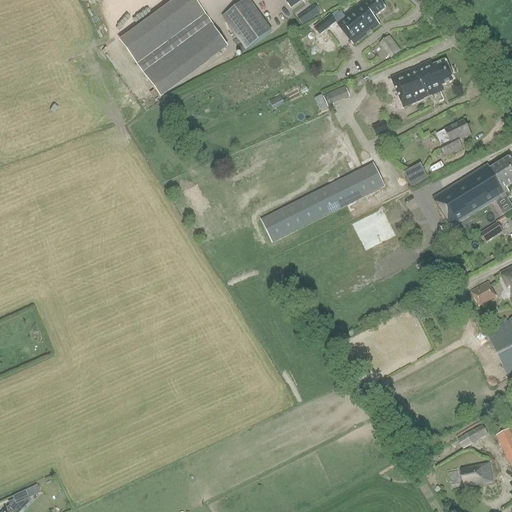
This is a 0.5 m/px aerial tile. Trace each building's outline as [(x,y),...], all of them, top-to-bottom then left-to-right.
[(175,0),(119,41),(161,98),(229,48),(193,0),(175,0)] [(247,0),(223,18),(246,51),(271,33),(247,0)] [(283,0),(290,10),(303,0),(283,0)] [(380,25),(375,18),(386,10),(378,0),(366,0),(357,7),(335,23),(353,46),(380,25)] [(315,6),(309,10),(315,17),(320,13),(315,6)] [(331,18),(330,16),(314,28),(320,35),(335,23),(331,18)] [(380,45),(391,60),(401,53),(389,38),(380,45)] [(449,60),(434,66),(432,62),(420,67),(431,96),(444,91),(443,87),(442,87),(457,81),(449,60)] [(391,78),(403,108),(431,96),(420,67),(391,78)] [(329,112),(341,107),(339,102),(349,98),(345,87),(328,95),(323,97),(327,108),(329,112)] [(272,100),(275,108),(287,103),(283,95),(272,100)] [(372,125),(383,122),(380,112),(369,115),(372,125)] [(444,130),(445,132),(436,136),(442,147),(441,147),(446,157),(461,149),(459,142),(471,136),(463,120),(444,130)] [(382,122),(372,127),(377,137),(387,133),(382,122)] [(511,185),(511,164),(509,159),(490,171),(487,166),(433,200),(451,230),(509,194),(506,189),(511,185)] [(436,172),(446,165),(443,161),(433,167),(436,172)] [(373,165),(261,221),(273,244),(385,188),(373,165)] [(404,174),(411,187),(427,179),(420,166),(404,174)] [(498,225),(481,237),(486,244),(503,232),(498,225)] [(511,268),(500,275),(508,290),(510,289),(511,292),(511,298),(511,299),(511,268)] [(495,296),(488,284),(472,292),(478,305),(495,296)] [(509,381),(511,379),(511,320),(486,333),(509,381)] [(483,426),(458,440),(464,451),(489,436),(483,426)] [(511,440),(511,437),(509,431),(496,437),(511,469),(511,468),(511,441),(511,440)] [(488,466),(462,471),(465,488),(492,483),(488,466)] [(26,491),(12,498),(14,501),(10,502),(11,505),(7,509),(8,510),(6,511),(20,511),(22,511),(16,505),(26,500),(29,499),(26,491)]
